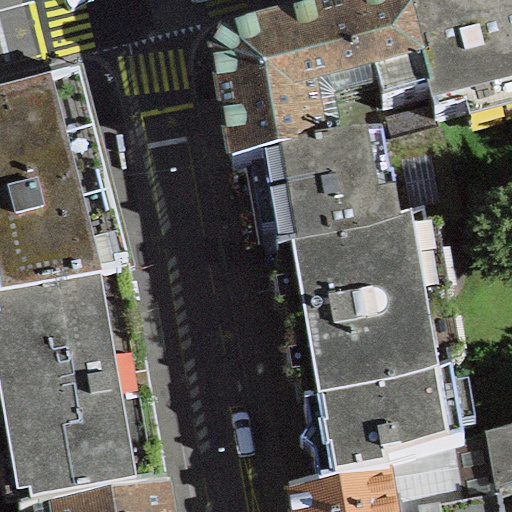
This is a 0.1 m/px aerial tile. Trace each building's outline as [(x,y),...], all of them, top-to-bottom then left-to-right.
[(233,168),(323,152),(312,93),(374,77),(383,109),(431,97),(405,0),(387,0),(280,28),(224,42),(214,60),(220,96),(233,168)] [(511,0),(405,0),(431,97),(437,121),(511,101),(511,0)] [(0,307),(130,284),(128,275),(135,273),(82,71),(0,92),(0,307)] [(263,238),(274,236),(278,258),(366,243),(418,227),(424,225),(460,214),(439,132),(391,144),(354,146),(323,152),(261,163),(266,189),(269,206),(257,208),(263,238)] [(418,227),(366,243),(278,258),(283,288),(273,290),(277,315),(288,314),(296,359),(285,361),(290,386),(300,384),(304,410),(414,390),(430,384),(433,383),(451,376),(433,273),(434,273),(435,273),(435,272),(435,271),(435,270),(435,269),(435,268),(434,268),(433,267),(432,267),(430,255),(424,225),(418,227)] [(58,508),(166,489),(130,284),(0,307),(0,410),(17,511),(45,511),(52,510),(58,508)] [(414,390),(304,410),(309,437),(300,452),(313,462),(317,487),(318,489),(388,477),(387,468),(413,460),(461,446),(463,445),(451,376),(433,383),(430,384),(414,390)] [(511,430),(488,438),(493,464),(496,484),(498,483),(511,478),(511,430)] [(501,511),(497,491),(496,484),(493,464),(488,438),(473,442),(463,445),(461,446),(413,460),(414,464),(416,478),(457,466),(465,507),(439,511),(501,511)] [(318,489),(289,494),(292,511),(394,511),(388,477),(318,489)] [(170,511),(166,489),(58,508),(52,510),(52,511),(170,511)]
